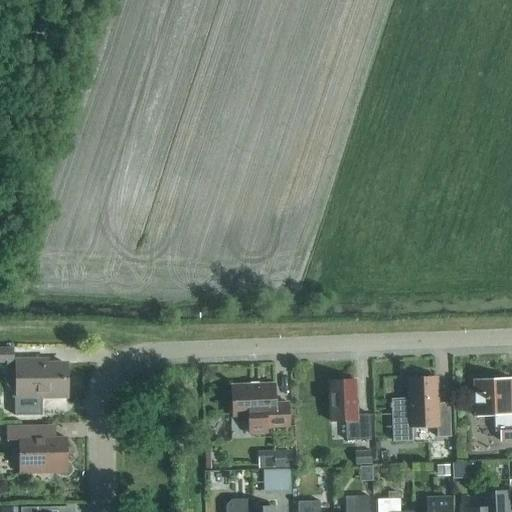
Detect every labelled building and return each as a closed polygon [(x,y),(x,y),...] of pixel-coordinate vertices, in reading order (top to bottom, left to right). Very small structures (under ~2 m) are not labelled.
[(0,363),(12,363),(12,349),(0,349),(0,363)] [(36,365),(36,361),(16,361),(17,399),(64,398),(64,408),(65,408),(64,365),(36,365)] [(436,405),(434,378),(408,379),(408,400),(390,400),(390,405),(388,405),(389,409),(390,409),(391,443),(411,443),(410,428),(436,427),(436,438),(450,438),(449,404),(436,405)] [(511,394),(510,394),(510,379),(472,381),(474,418),(493,417),(494,433),(498,433),(499,442),(511,441),(511,394)] [(369,416),(356,416),(355,381),(327,382),(329,423),(345,422),(346,442),(370,441),(369,416)] [(274,405),(273,385),(231,387),(232,418),(247,417),(248,436),(267,435),(267,429),(288,428),(287,404),(274,405)] [(30,440),(29,428),(5,428),(6,442),(18,441),(18,474),(66,473),(66,439),(30,440)] [(458,463),(458,449),(446,449),(446,463),(458,463)] [(274,468),(291,467),(291,450),(273,451),(274,468)] [(355,465),(372,464),(371,451),(355,452),(355,465)] [(453,465),(453,480),(482,479),(481,464),(453,465)] [(450,466),(437,466),(437,477),(450,476),(450,466)] [(263,496),(291,495),(291,471),(263,471),(263,496)] [(462,511),(507,511),(507,493),(480,493),(480,509),(462,510),(462,511)] [(367,511),(367,497),(344,498),(344,511),(367,511)] [(447,511),(447,499),(425,499),(425,511),(447,511)] [(253,510),(252,500),(230,501),(225,506),(225,511),(272,511),(273,509),(253,510)] [(398,511),(398,500),(376,501),(376,511),(398,511)] [(318,511),(319,502),(297,503),(296,511),(318,511)]
